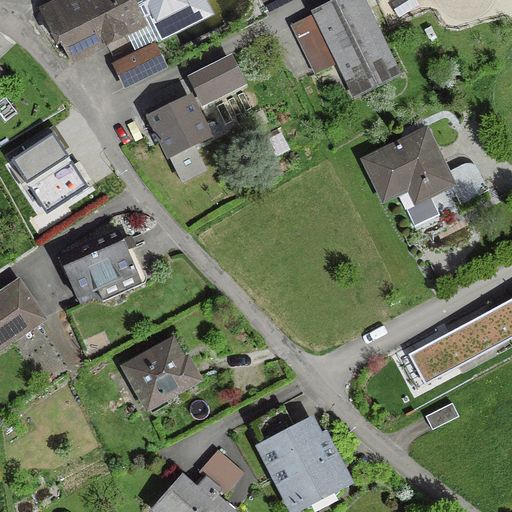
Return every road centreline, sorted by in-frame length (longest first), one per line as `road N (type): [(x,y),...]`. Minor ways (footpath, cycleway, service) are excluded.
road 1 (residential): [(0,22),(313,381)]
road 2 (residential): [(313,381),(458,511)]
road 3 (residential): [(191,443),(313,381)]
